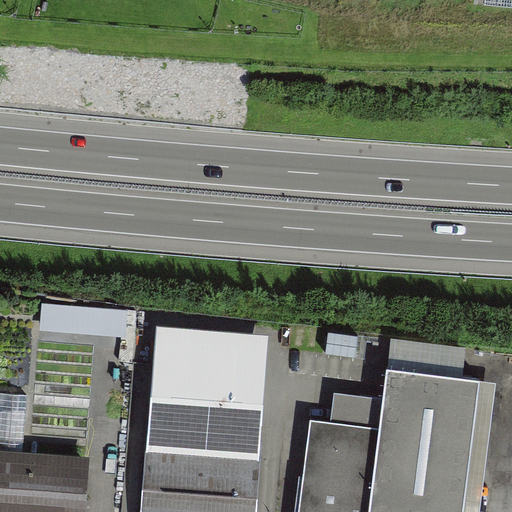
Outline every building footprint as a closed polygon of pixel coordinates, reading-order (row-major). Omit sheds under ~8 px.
[(44,305),(41,333),(129,343),(133,316),(44,305)] [(270,336),(156,328),(147,456),(261,464),(270,336)] [(462,511),(478,382),(387,371),(383,400),(380,429),(369,511),(462,511)] [(484,511),(500,384),(478,382),(462,511),(484,511)] [(380,429),(383,400),(335,394),(332,423),(380,429)] [(369,511),(380,429),(332,423),(308,420),(297,511),(369,511)] [(85,511),(89,458),(0,452),(0,511),(85,511)] [(257,511),(261,464),(147,456),(142,511),(257,511)]
